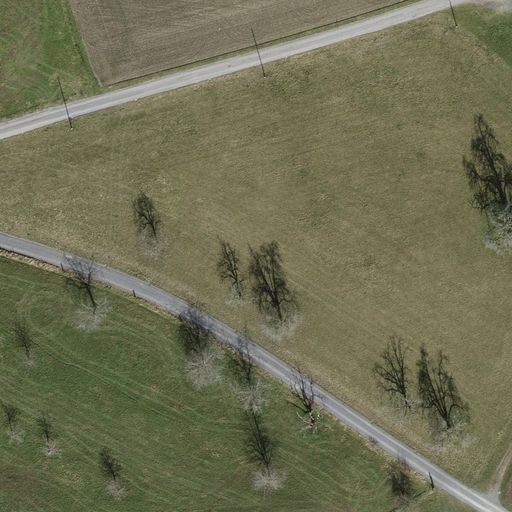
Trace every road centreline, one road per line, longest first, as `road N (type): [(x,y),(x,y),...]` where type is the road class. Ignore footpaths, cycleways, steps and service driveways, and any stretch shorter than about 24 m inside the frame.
road 1 (track): [(492,511),(144,291),(0,241)]
road 2 (track): [(0,127),(437,0)]
